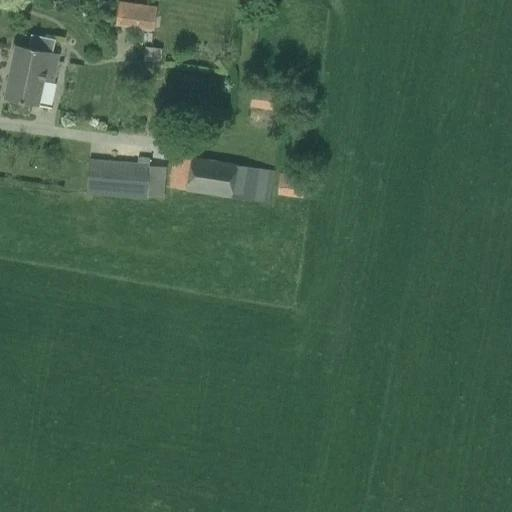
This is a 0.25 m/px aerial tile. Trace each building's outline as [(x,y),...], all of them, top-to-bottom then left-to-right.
[(116,25),(153,30),(157,8),(119,3),(116,25)] [(4,99),(37,106),(43,80),(52,82),(58,54),(52,53),(55,40),(30,35),(28,48),(15,45),(4,99)] [(144,48),(143,62),(161,63),(162,48),(144,48)] [(249,107),(298,116),(302,96),(253,87),(249,107)] [(236,165),(174,155),(169,188),(231,197),(236,165)] [(149,166),(89,161),(86,193),(147,198),(149,166)] [(278,194),(303,196),(305,177),(280,174),(278,194)]
